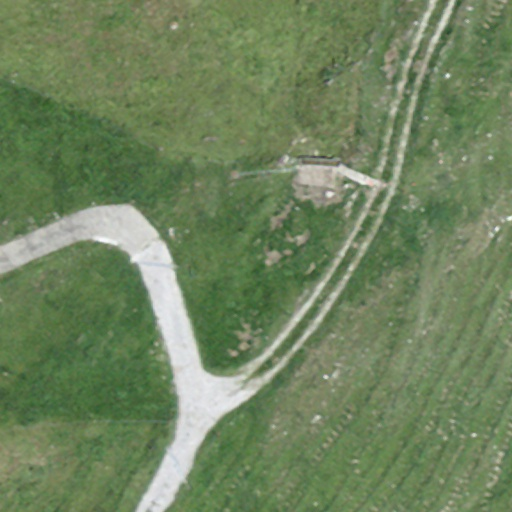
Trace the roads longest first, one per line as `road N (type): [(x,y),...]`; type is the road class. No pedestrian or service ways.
road 1 (track): [(194,406),(243,382),(300,328),(389,188),(410,81),(438,0)]
road 2 (track): [(148,511),(189,430),(195,386),(153,251),(133,228),(107,218),(0,259)]
